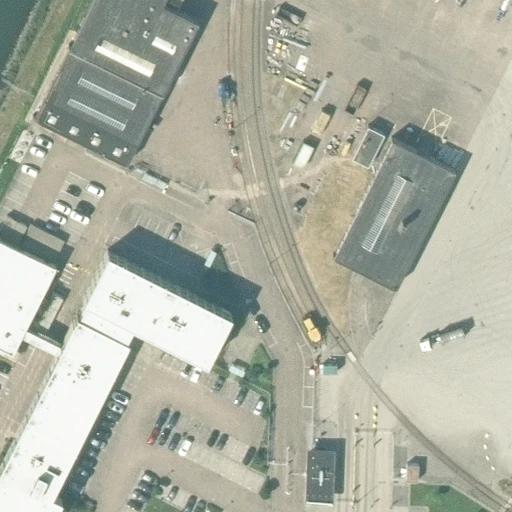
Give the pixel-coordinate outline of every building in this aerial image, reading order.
[(91,0),(71,40),(161,84),(196,16),(199,17),(200,15),(168,0),(91,0)] [(161,84),(71,40),(69,39),(68,41),(71,42),(37,110),(34,109),(33,111),(127,158),(129,155),(126,154),(160,86),(163,88),(164,86),(161,84)] [(385,133),(369,125),(352,157),(368,165),(385,133)] [(333,255),(396,287),(397,284),(395,284),(452,170),(454,170),(455,168),(393,137),(392,138),(393,139),(336,254),(334,252),(333,255)] [(6,348),(12,351),(20,334),(56,351),(0,463),(0,506),(11,511),(53,511),(61,497),(51,492),(128,337),(126,336),(132,323),(206,360),(231,312),(107,250),(82,299),(84,300),(78,313),(76,311),(60,343),(25,325),(55,264),(0,236),(0,390),(13,364),(0,358),(6,348)] [(310,447),(306,447),(304,501),(332,502),(334,448),(310,447)] [(406,464),(405,480),(417,481),(418,464),(406,464)]
